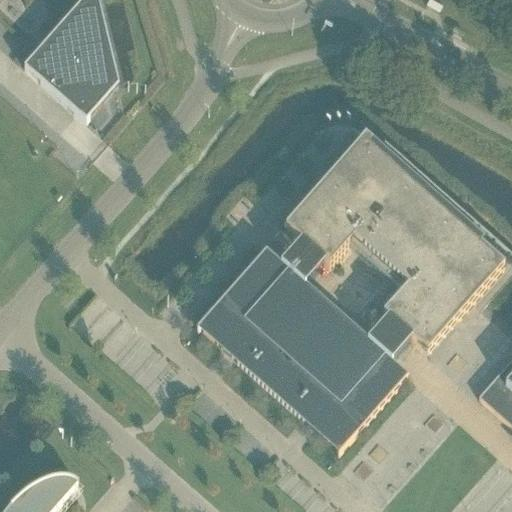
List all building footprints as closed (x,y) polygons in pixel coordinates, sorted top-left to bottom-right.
[(96,0),(87,0),(62,29),(23,72),(85,127),(118,90),(96,0)] [(503,273),(454,229),(361,147),(285,234),(301,249),(282,271),(265,256),(196,335),(338,460),(407,382),(391,367),(410,345),(426,360),(503,273)] [(511,364),(478,403),(511,432),(511,364)] [(233,503),(241,492),(212,471),(204,482),(233,503)] [(57,511),(78,489),(69,484),(59,483),(49,485),(36,491),(23,499),(16,505),(9,511),(57,511)]
